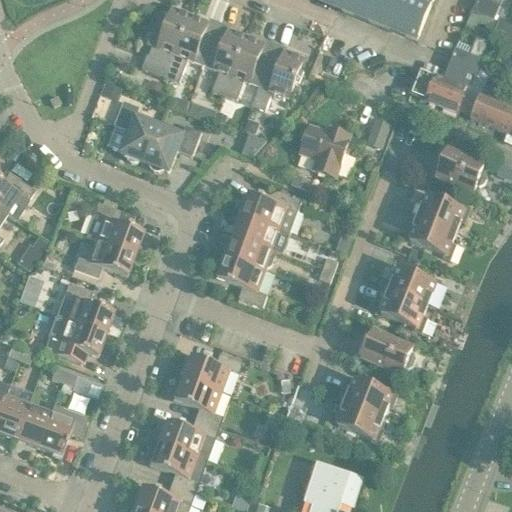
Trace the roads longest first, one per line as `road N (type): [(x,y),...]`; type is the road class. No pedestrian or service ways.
road 1 (residential): [(167,294),(195,212),(48,152)]
road 2 (residential): [(89,506),(167,294)]
road 3 (residential): [(324,351),(396,158)]
road 4 (residential): [(48,152),(83,107),(119,9),(147,0)]
road 5 (residential): [(324,351),(167,294)]
road 6 (residential): [(463,511),(511,392)]
